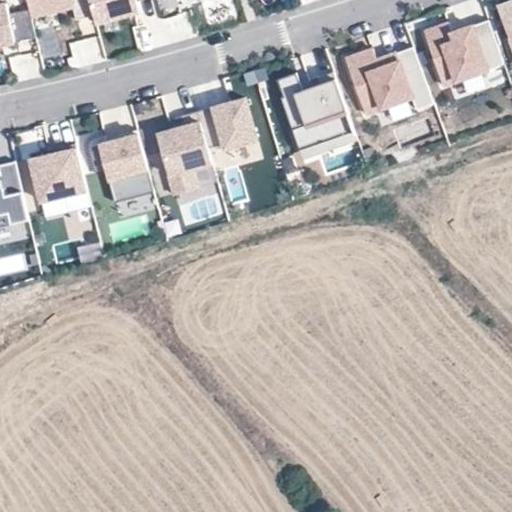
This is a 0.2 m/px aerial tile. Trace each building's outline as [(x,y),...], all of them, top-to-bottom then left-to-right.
[(77,22),(95,17),(90,0),(27,0),(30,10),(33,19),(67,10),(74,9),(77,22)] [(90,0),(95,17),(97,23),(127,16),(141,12),(138,2),(145,0),(90,0)] [(511,2),(502,7),(511,32),(511,2)] [(0,46),(6,45),(37,37),(33,19),(30,10),(11,15),(8,4),(0,5),(0,46)] [(451,22),(426,31),(443,86),(505,63),(490,19),(453,31),(451,22)] [(87,39),(69,44),(75,68),(93,63),(87,39)] [(47,70),(60,67),(55,46),(43,48),(47,70)] [(435,103),(414,46),(397,52),(400,60),(389,65),(378,59),(374,48),(367,51),(347,58),(367,114),(413,98),(417,110),(435,103)] [(389,65),(400,60),(397,52),(378,59),(389,65)] [(355,130),(335,72),(319,77),(322,88),(313,91),(304,94),(297,73),(279,79),(285,97),(282,98),(293,129),(305,125),(312,146),(355,130)] [(223,105),(199,112),(209,148),(224,143),(226,148),(258,138),(247,98),(223,105)] [(199,112),(182,117),(185,126),(172,130),(158,134),(175,195),(199,187),(194,169),(214,163),(209,148),(199,112)] [(303,159),(359,140),(355,130),(312,146),(305,125),(293,129),(303,159)] [(112,141),(94,146),(100,170),(107,169),(115,202),(155,192),(140,134),(112,141)] [(42,201),(89,190),(77,144),(67,146),(60,148),(61,153),(51,155),(32,160),(42,201)] [(0,226),(30,220),(17,161),(0,165),(0,226)]
